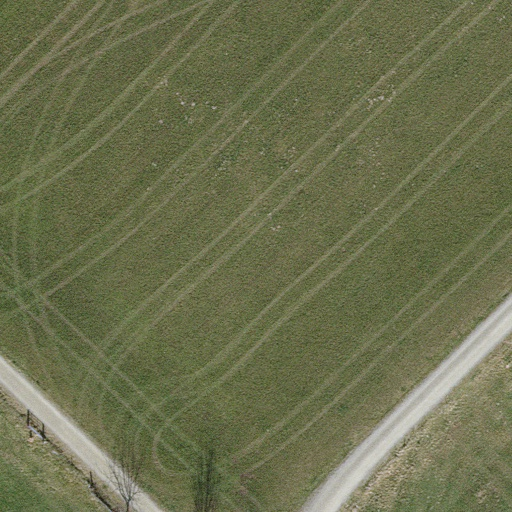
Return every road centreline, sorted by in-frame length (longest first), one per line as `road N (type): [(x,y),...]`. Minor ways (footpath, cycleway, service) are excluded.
road 1 (track): [(511,312),(316,511)]
road 2 (track): [(149,511),(0,372)]
